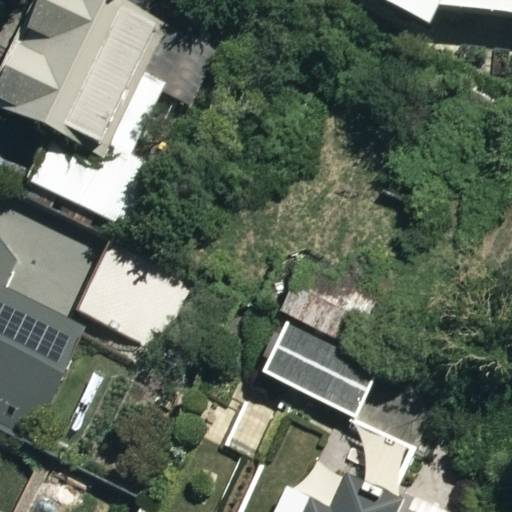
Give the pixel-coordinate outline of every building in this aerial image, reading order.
[(39,188),(138,238),(171,171),(142,156),(198,43),(155,21),(165,0),(101,0),(101,1),(99,0),(65,0),(31,70),(40,74),(17,120),(62,143),(39,188)] [(511,0),(407,0),(413,2),(403,22),(449,41),(465,25),(511,28),(511,0)] [(1,243),(0,242),(0,427),(55,455),(85,396),(65,387),(89,338),(55,321),(90,252),(15,215),(1,243)] [(184,289),(114,259),(87,322),(157,352),(184,289)] [(365,422),(387,374),(305,336),(281,383),(365,422)] [(437,511),(365,478),(349,511),(320,511),(300,502),(295,511),(437,511)]
